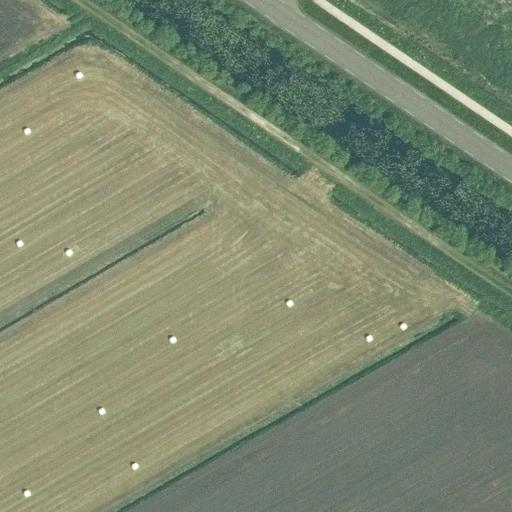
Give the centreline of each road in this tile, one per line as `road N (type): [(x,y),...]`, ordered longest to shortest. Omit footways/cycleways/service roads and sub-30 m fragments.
road 1 (track): [(511,292),(81,0)]
road 2 (tertiary): [(511,170),(258,0)]
